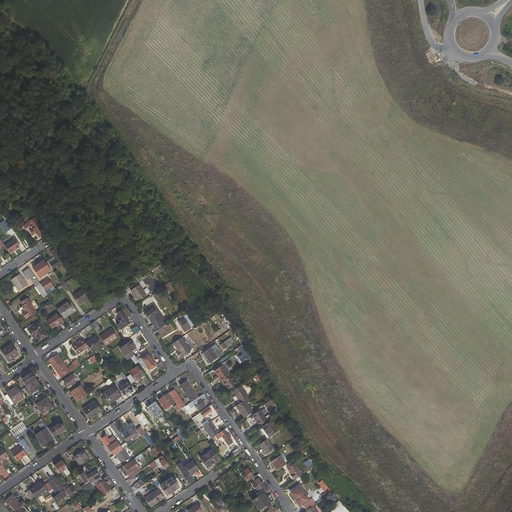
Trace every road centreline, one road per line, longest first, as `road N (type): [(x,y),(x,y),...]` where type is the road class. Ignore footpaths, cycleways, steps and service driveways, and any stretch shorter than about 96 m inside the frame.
road 1 (residential): [(174,373),(122,299),(35,357)]
road 2 (residential): [(289,511),(192,369),(174,373)]
